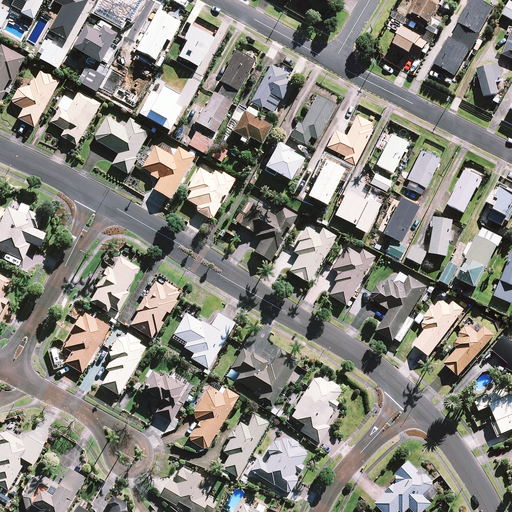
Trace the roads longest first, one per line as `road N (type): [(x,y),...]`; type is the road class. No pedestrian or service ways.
road 1 (residential): [(103,201),(373,364),(411,398)]
road 2 (residential): [(511,153),(332,62)]
road 3 (residential): [(9,369),(103,201)]
road 4 (residential): [(411,398),(345,469),(318,511)]
road 5 (residential): [(411,398),(459,452),(493,511)]
road 6 (residential): [(86,413),(144,449),(143,468),(128,473),(106,451)]
road 7 (residential): [(332,62),(219,0)]
